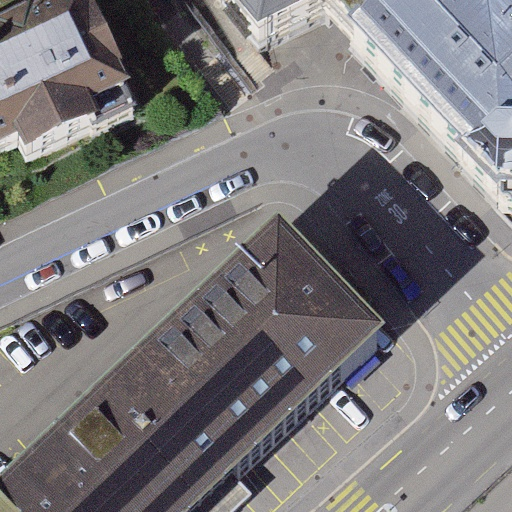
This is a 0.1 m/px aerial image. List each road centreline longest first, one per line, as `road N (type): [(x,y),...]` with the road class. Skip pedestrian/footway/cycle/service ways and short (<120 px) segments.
road 1 (residential): [(511,348),(365,178),(333,156),(300,149),(268,151),(0,276)]
road 2 (primary): [(390,511),(511,399)]
